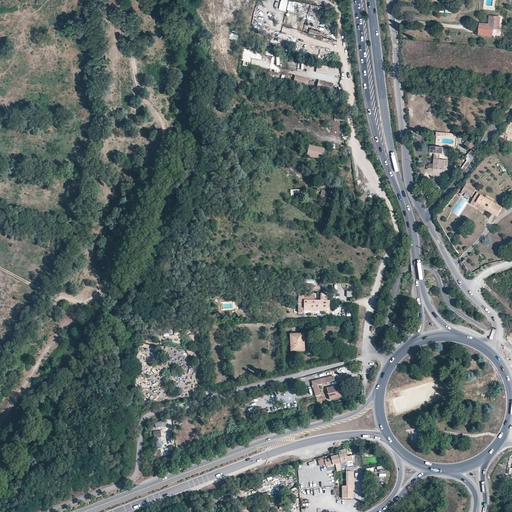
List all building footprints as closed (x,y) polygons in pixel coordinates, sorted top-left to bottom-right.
[(280,0),(278,9),(285,11),(287,0),(280,0)] [(480,24),(479,34),(492,35),(493,29),(498,29),(500,17),(489,16),(488,24),(480,24)] [(241,64),(270,69),(273,53),(244,48),(241,64)] [(295,71),(296,66),(292,66),(293,61),(289,60),(287,69),(295,71)] [(295,75),(293,85),(305,88),(308,78),(295,75)] [(332,91),(333,82),(318,81),(317,89),(332,91)] [(476,146),(468,139),(464,143),(472,150),(476,146)] [(325,151),(309,146),(306,157),(323,161),(325,151)] [(439,160),(440,155),(443,155),(443,151),(444,148),(431,147),(430,154),(434,154),(433,169),(443,170),(443,166),(444,160),(439,160)] [(462,191),(464,191),(472,197),(476,189),(467,183),(462,191)] [(484,209),(497,216),(502,208),(477,193),(471,204),(478,208),(480,204),(485,207),(484,209)] [(328,309),(328,301),(305,301),(305,305),(300,305),(300,312),(305,312),(305,308),(328,309)] [(294,311),(292,310),(295,307),(293,304),(285,311),(287,313),(289,312),(291,314),(294,311)] [(304,351),(303,334),(290,335),(291,352),(304,351)] [(334,377),(324,380),(325,386),(335,383),(334,377)] [(314,383),(317,393),(322,392),(321,387),(325,386),(324,380),(314,383)] [(345,396),(343,391),(341,391),(340,385),(328,388),(330,400),(339,397),(345,396)] [(160,458),(168,455),(167,450),(158,453),(160,458)] [(354,456),(348,457),(347,453),(344,454),(343,450),(338,451),(341,464),(346,462),(347,464),(354,463),(354,456)] [(331,458),(324,460),(325,467),(336,465),(341,464),(338,451),(330,454),(331,458)] [(346,485),(354,485),(354,466),(346,468),(346,485)] [(350,499),(354,499),(354,486),(346,486),(342,486),(342,493),(350,493),(350,499)]
